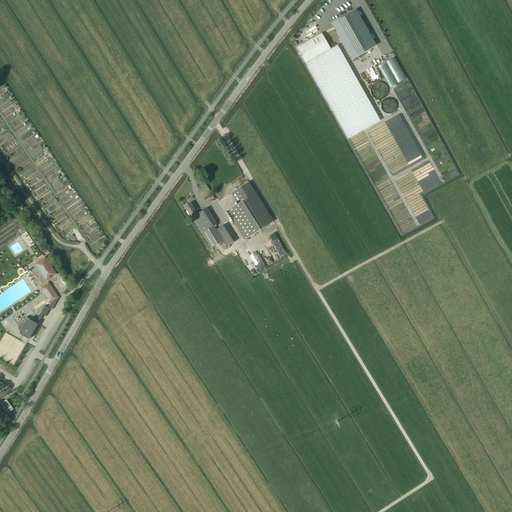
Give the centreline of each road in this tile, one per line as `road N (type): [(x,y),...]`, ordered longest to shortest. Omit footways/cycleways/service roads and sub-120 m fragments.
road 1 (tertiary): [(0,454),(123,247),(309,0)]
road 2 (track): [(380,511),(431,478),(216,121)]
road 3 (track): [(442,221),(316,289)]
